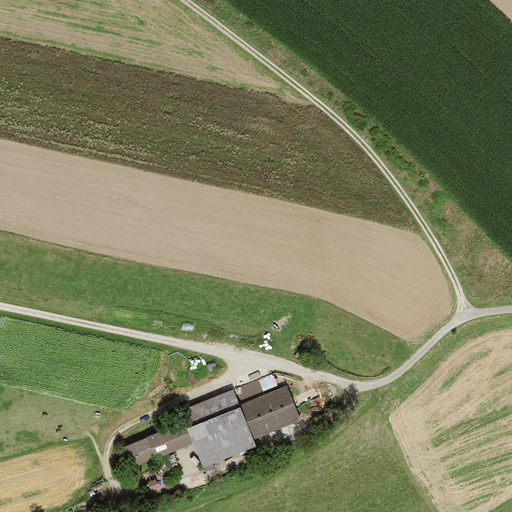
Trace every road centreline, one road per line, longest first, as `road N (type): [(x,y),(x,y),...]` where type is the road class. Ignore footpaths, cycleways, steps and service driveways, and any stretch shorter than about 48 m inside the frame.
road 1 (track): [(0,308),(373,384),(394,376),(453,323),(511,307)]
road 2 (track): [(468,315),(453,273),(365,144),(182,0)]
road 3 (track): [(252,362),(110,441),(107,456),(120,487),(151,494),(189,478)]
